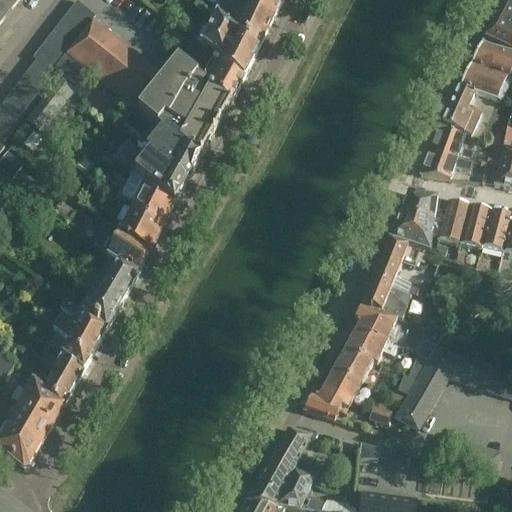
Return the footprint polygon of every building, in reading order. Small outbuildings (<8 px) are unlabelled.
[(0,0),(0,25),(20,0),(0,0)] [(217,22),(216,22),(257,55),(272,24),(247,11),(244,11),(240,8),(242,6),(232,0),(231,0),(225,8),(226,10),(217,22)] [(232,0),(242,6),(240,8),(244,11),(247,11),(272,24),(284,1),(281,0),(253,0),(232,0)] [(510,53),(511,53),(511,0),(504,0),(483,41),(510,53)] [(76,3),(69,13),(87,27),(92,21),(95,17),(76,3)] [(69,13),(61,22),(80,37),(87,27),(69,13)] [(92,21),(87,27),(80,37),(73,47),(66,56),(65,57),(131,108),(151,124),(154,126),(160,131),(165,135),(171,140),(200,162),(230,108),(178,66),(164,80),(92,21)] [(61,22),(54,32),(73,47),(80,37),(61,22)] [(257,55),(216,22),(203,50),(221,63),(224,65),(220,72),(243,83),(257,55)] [(54,32),(47,41),(66,56),(73,47),(54,32)] [(47,41),(40,50),(58,65),(65,57),(66,56),(47,41)] [(483,41),(469,68),(470,68),(506,80),(508,81),(511,71),(511,55),(495,51),(497,48),(483,41)] [(32,60),(36,63),(54,77),(55,76),(51,74),(58,65),(40,50),(32,60)] [(36,63),(29,72),(47,86),(54,77),(36,63)] [(179,65),(178,66),(230,108),(243,83),(220,72),(224,65),(221,63),(207,86),(179,65)] [(469,68),(458,90),(474,96),(475,96),(496,104),(506,81),(508,81),(506,80),(470,68),(469,68)] [(29,72),(22,81),(40,96),(47,86),(29,72)] [(22,81),(15,90),(33,105),(40,96),(22,81)] [(15,90),(8,100),(26,114),(33,105),(15,90)] [(475,96),(474,96),(458,90),(458,91),(457,90),(442,125),(471,138),(481,116),(476,114),(478,110),(470,106),(475,96)] [(8,100),(0,109),(18,123),(26,114),(8,100)] [(151,124),(131,108),(117,126),(137,142),(151,124)] [(0,109),(0,123),(11,132),(18,123),(0,109)] [(11,132),(0,123),(0,140),(3,143),(11,132)] [(137,147),(143,152),(147,154),(187,184),(200,162),(171,140),(165,135),(160,131),(154,126),(137,147)] [(498,171),(494,189),(511,192),(511,152),(510,152),(511,144),(511,131),(508,132),(503,148),(500,164),(498,171)] [(438,133),(429,156),(457,162),(470,165),(475,144),(438,133)] [(131,174),(133,176),(146,186),(174,209),(187,184),(147,154),(131,174)] [(457,162),(429,156),(419,179),(450,184),(454,172),(469,176),(471,165),(470,165),(457,162)] [(500,164),(487,161),(486,168),(498,171),(500,164)] [(498,171),(486,168),(481,188),(494,189),(498,171)] [(135,206),(132,214),(162,231),(174,209),(146,186),(133,176),(123,195),(122,197),(123,199),(124,200),(135,206)] [(408,199),(400,219),(433,231),(435,211),(436,204),(408,199)] [(400,219),(389,244),(429,257),(431,241),(438,243),(446,209),(444,208),(443,212),(435,211),(433,231),(400,219)] [(446,209),(438,243),(458,247),(469,213),(447,208),(446,209)] [(124,228),(119,237),(150,255),(162,231),(132,214),(125,209),(117,224),(124,228)] [(469,213),(458,247),(479,252),(490,217),(469,213)] [(511,221),(490,217),(479,252),(481,253),(481,252),(502,256),(511,223),(511,221)] [(511,223),(502,256),(511,258),(511,223)] [(150,255),(119,237),(105,229),(94,249),(106,260),(108,262),(108,261),(138,279),(150,255)] [(389,244),(373,284),(392,292),(406,258),(423,264),(425,257),(429,258),(429,257),(389,244)] [(444,261),(447,251),(437,248),(434,257),(444,261)] [(464,267),(466,258),(457,256),(455,266),(464,267)] [(108,261),(108,262),(92,288),(119,311),(138,279),(108,261)] [(475,272),(486,275),(489,264),(478,261),(475,272)] [(422,302),(427,286),(413,281),(407,297),(422,302)] [(405,297),(392,292),(373,284),(362,309),(361,310),(397,322),(397,321),(402,323),(406,310),(401,306),(405,297)] [(119,311),(92,288),(78,312),(86,318),(86,319),(106,334),(119,311)] [(76,322),(72,329),(78,334),(98,349),(106,334),(86,319),(86,318),(78,312),(64,303),(59,311),(76,322)] [(358,328),(355,334),(386,347),(397,322),(361,310),(354,323),(357,325),(356,326),(358,328)] [(70,344),(61,359),(83,375),(98,349),(78,334),(72,329),(60,319),(51,330),(70,344)] [(383,355),(393,359),(396,351),(386,347),(355,334),(343,355),(373,367),(374,366),(377,367),(383,355)] [(427,363),(436,349),(423,344),(416,359),(427,363)] [(435,350),(419,379),(442,392),(448,382),(435,350)] [(467,361),(435,350),(448,382),(459,385),(467,361)] [(343,355),(332,375),(362,386),(373,367),(343,355)] [(61,359),(42,392),(63,408),(83,375),(61,359)] [(0,366),(0,386),(13,368),(4,361),(0,366)] [(467,361),(459,385),(470,389),(478,364),(467,361)] [(478,364),(470,389),(481,393),(489,368),(478,364)] [(489,368),(481,393),(492,396),(500,371),(489,368)] [(395,375),(380,369),(377,377),(392,383),(395,375)] [(500,371),(492,396),(503,400),(511,375),(500,371)] [(332,375),(321,394),(351,406),(362,386),(332,375)] [(511,375),(503,400),(511,402),(511,375)] [(398,394),(408,398),(416,384),(404,379),(398,394)] [(419,379),(413,390),(436,403),(442,392),(419,379)] [(33,385),(19,409),(52,427),(63,408),(42,392),(33,385)] [(413,390),(407,400),(429,413),(436,403),(413,390)] [(351,406),(321,394),(318,401),(315,399),(314,400),(312,399),(303,413),(334,423),(341,409),(347,412),(351,406)] [(429,413),(407,400),(401,410),(423,423),(429,413)] [(19,409),(7,430),(40,449),(52,427),(19,409)] [(401,410),(396,420),(417,434),(423,423),(401,410)] [(368,422),(387,428),(390,419),(371,413),(368,422)] [(40,449),(7,430),(0,442),(0,451),(23,470),(29,469),(40,449)] [(288,433),(246,506),(284,511),(291,511),(354,511),(354,510),(348,509),(348,506),(326,503),(324,506),(306,498),(315,479),(293,474),(310,441),(309,440),(309,441),(289,433),(288,433)] [(454,442),(442,439),(434,464),(446,468),(454,442)] [(454,442),(446,468),(458,471),(465,446),(454,442)] [(465,446),(458,471),(469,474),(477,449),(465,446)] [(379,454),(361,447),(359,460),(378,463),(379,454)] [(477,449),(469,474),(481,478),(488,452),(477,449)] [(488,452),(481,478),(493,481),(500,456),(488,452)] [(361,495),(358,511),(414,511),(416,502),(361,495)]
